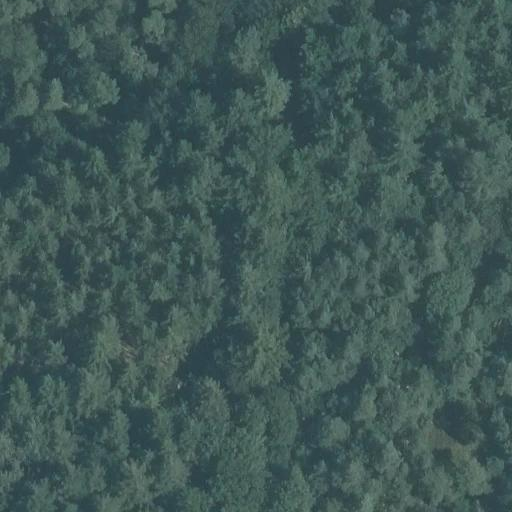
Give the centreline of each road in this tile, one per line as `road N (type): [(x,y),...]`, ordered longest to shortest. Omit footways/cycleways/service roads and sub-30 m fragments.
road 1 (track): [(285,38),(292,192),(285,381),(268,511)]
road 2 (track): [(236,511),(390,349),(511,243)]
road 3 (track): [(0,42),(127,17),(285,38)]
road 4 (track): [(285,38),(511,15)]
road 5 (track): [(225,390),(0,367)]
